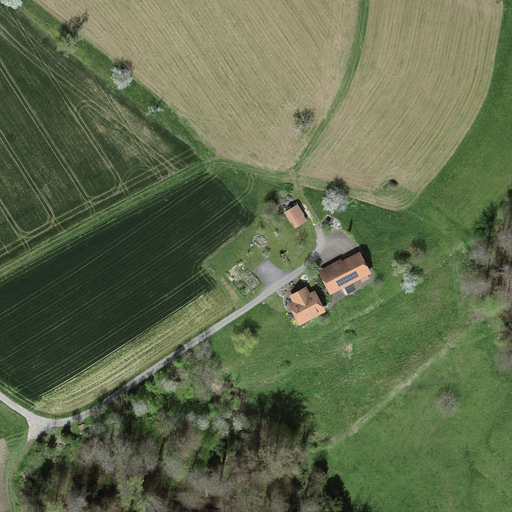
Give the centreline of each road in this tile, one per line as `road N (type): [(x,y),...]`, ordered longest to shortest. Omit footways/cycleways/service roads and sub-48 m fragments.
road 1 (track): [(0,273),(215,162),(347,188),(421,216)]
road 2 (unclassified): [(0,396),(37,425),(78,422),(198,343),(316,255),(320,234),(299,195)]
road 3 (track): [(360,0),(355,45),(298,177),(299,195)]
